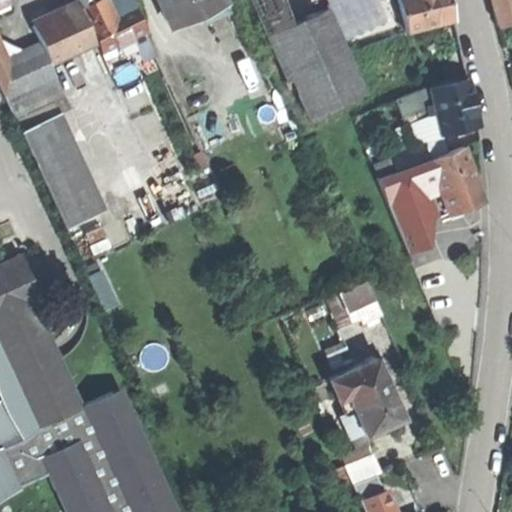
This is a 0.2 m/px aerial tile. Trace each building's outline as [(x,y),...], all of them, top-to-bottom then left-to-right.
[(77,0),(80,6),(88,25),(108,16),(100,0),(77,0)] [(159,0),(170,24),(199,10),(221,0),(159,0)] [(229,10),(224,0),(221,0),(199,10),(204,22),(229,10)] [(290,23),(280,0),(252,0),(266,32),(290,23)] [(398,0),(406,30),(453,17),(449,2),(448,0),(398,0)] [(108,16),(88,25),(96,42),(101,52),(147,31),(134,4),(108,16)] [(33,27),(42,45),(50,63),(96,42),(88,25),(80,6),(33,27)] [(290,23),(266,32),(287,79),(291,77),(308,115),(367,90),(329,7),(290,23)] [(42,45),(8,60),(0,63),(0,86),(6,99),(56,76),(50,63),(42,45)] [(63,93),(56,76),(6,99),(13,115),(63,93)] [(442,132),(478,124),(474,103),(468,79),(432,87),(436,103),(442,132)] [(423,109),(436,103),(432,87),(427,88),(427,86),(416,90),(423,109)] [(410,114),(423,109),(416,90),(403,96),(410,114)] [(21,130),(64,225),(99,210),(55,114),(21,130)] [(391,156),(396,170),(415,163),(429,158),(424,144),(391,156)] [(433,169),(449,212),(482,200),(472,172),(462,146),(429,158),(433,169)] [(419,174),(433,169),(429,158),(415,163),(419,174)] [(420,176),(419,174),(415,163),(396,170),(391,172),(396,184),(420,176)] [(400,197),(396,184),(391,172),(378,177),(387,202),(400,197)] [(20,255),(0,264),(0,313),(30,300),(36,298),(37,300),(39,298),(20,255)] [(105,307),(118,304),(109,271),(96,275),(105,307)] [(365,277),(338,290),(347,309),(356,305),(374,297),(365,277)] [(338,290),(323,296),(338,330),(353,323),(347,309),(338,290)] [(382,315),(374,297),(356,305),(364,323),(382,315)] [(78,406),(30,300),(0,313),(0,342),(37,426),(78,406)] [(327,379),(336,398),(345,394),(383,376),(374,357),(327,379)] [(383,376),(345,394),(353,410),(364,435),(382,426),(402,417),(383,376)] [(82,404),(132,511),(176,511),(128,411),(120,415),(109,391),(82,404)] [(343,414),(353,410),(345,394),(336,398),(343,414)] [(19,438),(1,446),(18,487),(38,476),(31,461),(42,456),(79,439),(112,511),(132,511),(82,404),(78,406),(37,426),(19,438)] [(112,511),(79,439),(42,456),(49,471),(67,511),(112,511)] [(0,497),(18,487),(1,446),(0,446),(0,497)] [(344,466),(351,483),(367,476),(378,472),(371,454),(344,465),(344,466)] [(38,476),(49,471),(42,456),(31,461),(38,476)] [(337,489),(351,483),(344,466),(330,472),(337,489)] [(380,471),(378,472),(367,476),(378,501),(391,496),(380,471)] [(351,483),(363,511),(382,511),(378,501),(367,476),(351,483)]
